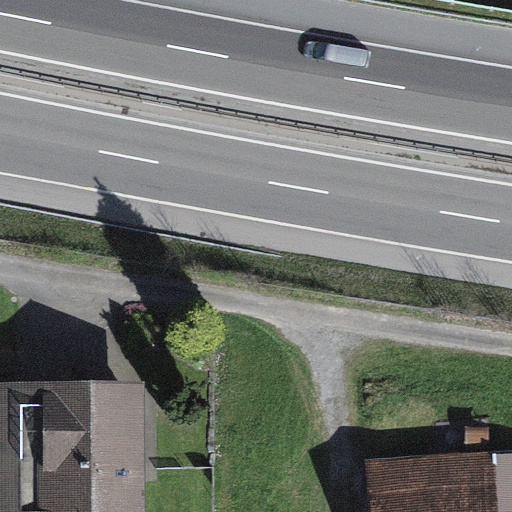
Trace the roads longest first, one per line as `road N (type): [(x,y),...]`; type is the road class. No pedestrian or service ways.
road 1 (motorway): [(511,105),(0,12)]
road 2 (motorway): [(0,133),(511,225)]
road 3 (track): [(0,241),(511,325)]
